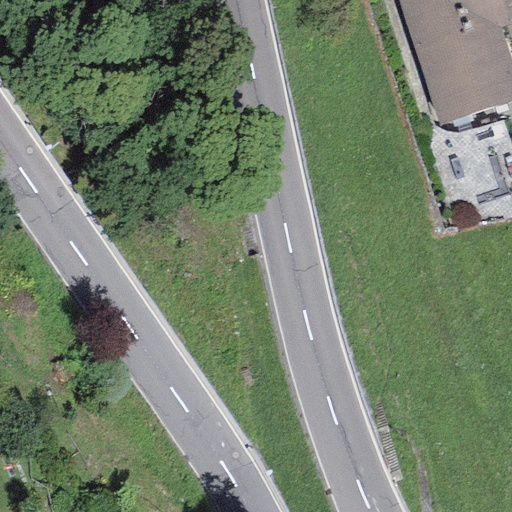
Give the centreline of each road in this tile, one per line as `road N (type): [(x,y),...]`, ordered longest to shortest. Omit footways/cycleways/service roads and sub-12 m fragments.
road 1 (tertiary): [(236,0),(312,344),(372,511)]
road 2 (tertiary): [(249,511),(233,478),(0,156)]
